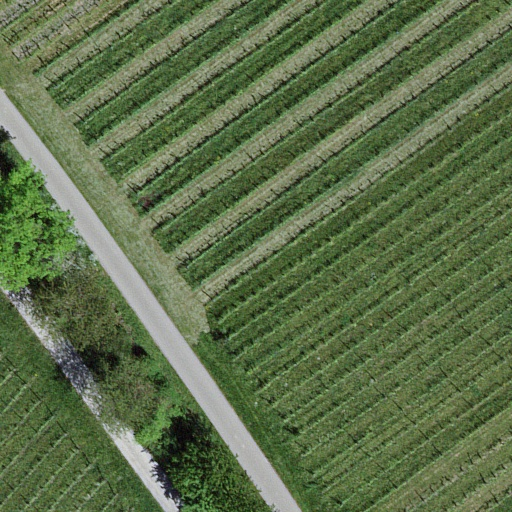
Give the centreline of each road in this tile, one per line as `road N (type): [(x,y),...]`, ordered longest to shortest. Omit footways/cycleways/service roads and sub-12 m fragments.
road 1 (track): [(0,109),(285,511)]
road 2 (track): [(0,272),(182,511)]
